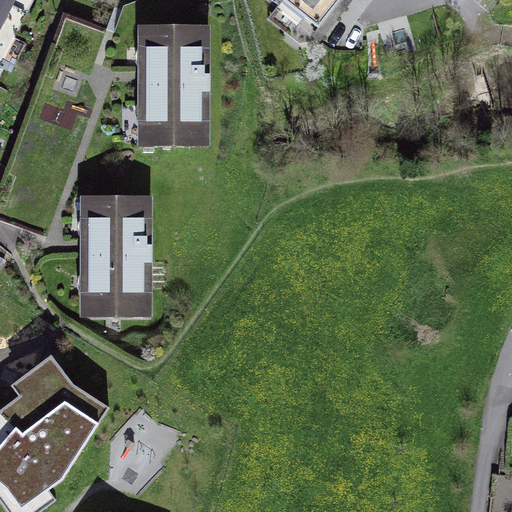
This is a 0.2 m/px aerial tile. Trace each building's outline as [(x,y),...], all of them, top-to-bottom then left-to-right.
[(0,0),(0,65),(12,71),(27,42),(15,36),(32,0),(0,0)] [(270,0),(315,36),(343,2),(340,0),(270,0)] [(145,24),(142,143),(213,145),(216,26),(145,24)] [(1,210),(56,230),(90,135),(35,116),(1,210)] [(149,308),(149,197),(84,197),(84,308),(149,308)] [(73,386),(59,367),(0,409),(0,500),(8,511),(18,511),(63,480),(109,408),(73,386)]
